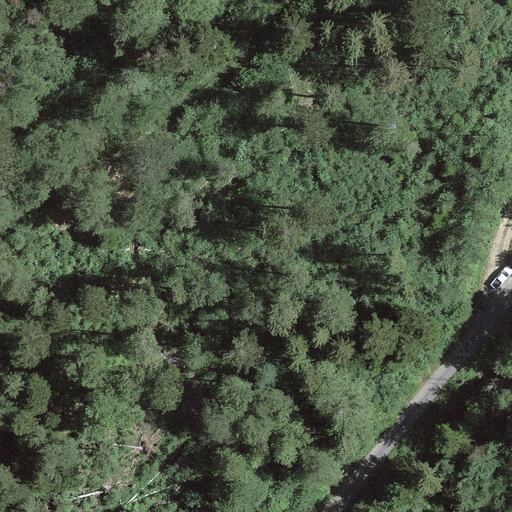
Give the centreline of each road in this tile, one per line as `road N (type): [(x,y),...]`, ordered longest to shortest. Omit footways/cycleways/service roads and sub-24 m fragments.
road 1 (track): [(0,238),(283,0)]
road 2 (unclassified): [(511,298),(337,511)]
road 3 (track): [(448,377),(511,232)]
